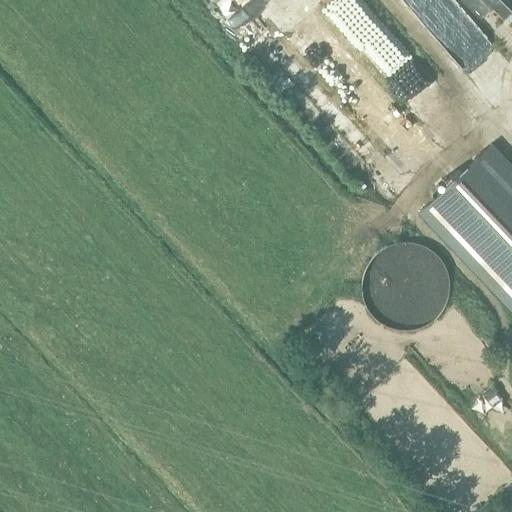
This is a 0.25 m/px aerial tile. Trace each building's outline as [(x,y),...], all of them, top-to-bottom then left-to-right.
[(406,0),(456,58),(484,33),(455,0),(406,0)] [(468,0),(482,17),(499,3),(501,6),(509,0),(468,0)] [(287,91),(306,74),(280,44),(261,61),(287,91)] [(419,214),(511,312),(511,165),(492,145),(419,214)] [(453,297),(454,287),(453,279),(451,270),(447,262),(440,254),(433,248),(426,244),(419,241),(410,240),(401,240),(390,243),(383,246),(374,252),(367,261),(363,269),(360,277),(359,286),(360,295),(363,305),(367,314),(373,321),(380,326),(387,330),(394,333),(403,334),(412,334),(423,332),(430,328),(439,322),(446,314),(450,306),(453,297)]
